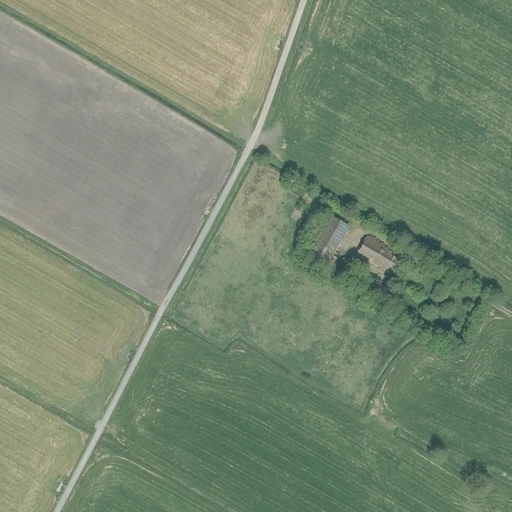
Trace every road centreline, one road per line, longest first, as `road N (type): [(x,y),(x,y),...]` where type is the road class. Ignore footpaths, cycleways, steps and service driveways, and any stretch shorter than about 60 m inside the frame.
road 1 (track): [(303,0),(251,144),(56,511)]
road 2 (track): [(359,226),(511,312)]
